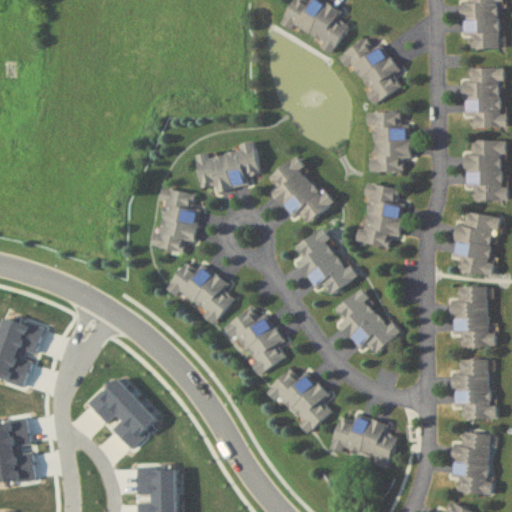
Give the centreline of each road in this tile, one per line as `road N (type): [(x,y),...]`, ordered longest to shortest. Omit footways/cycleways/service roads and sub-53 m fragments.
road 1 (residential): [(411,511),(430,436),(427,261),(440,168),(432,0)]
road 2 (residential): [(0,261),(120,313),(196,385),(280,511)]
road 3 (residential): [(428,397),(368,392),(340,370),(268,265),(267,233),(256,214),(239,211),(222,222),(223,241),(268,265)]
road 4 (residential): [(99,302),(64,410),(73,511)]
